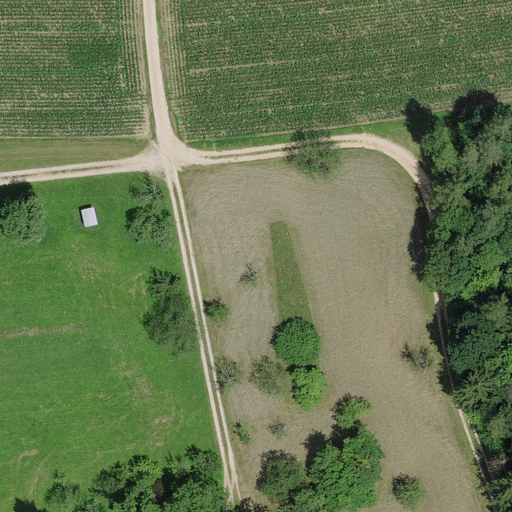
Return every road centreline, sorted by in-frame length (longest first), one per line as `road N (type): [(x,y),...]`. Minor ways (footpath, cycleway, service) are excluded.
road 1 (track): [(496,511),(447,352),(429,197),(399,159),(358,143),(0,175)]
road 2 (track): [(241,511),(157,89),(149,0)]
